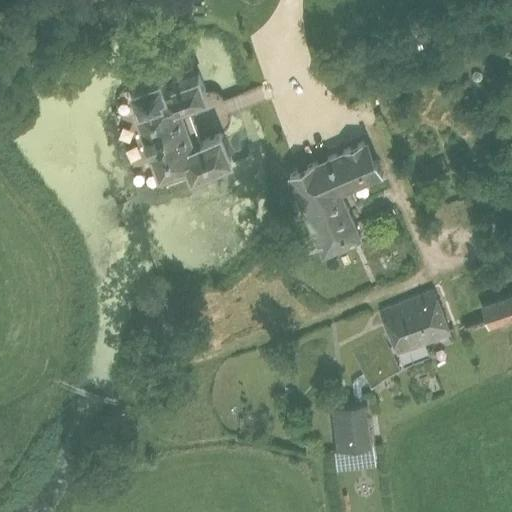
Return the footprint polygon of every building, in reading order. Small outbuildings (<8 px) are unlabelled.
[(133,100),(159,173),(184,164),(189,177),(233,160),(221,129),(193,140),(188,126),(183,114),(180,105),(208,95),(197,67),(166,78),(162,66),(130,78),(138,99),(133,100)] [(221,107),(201,116),(205,123),(225,115),(221,107)] [(293,172),(307,204),(344,188),(385,170),(379,158),(375,159),(366,139),(293,172)] [(344,188),(307,204),(310,212),(290,220),(305,252),(325,244),(328,250),(347,242),(351,251),(367,244),(362,235),(364,234),(344,188)] [(218,310),(232,301),(218,280),(204,289),(218,310)] [(393,354),(401,350),(454,329),(438,287),(384,308),(398,344),(390,348),(380,334),(352,351),(365,373),(352,380),(355,401),(331,404),(336,448),(372,443),(366,400),(363,400),(361,385),(369,380),(371,383),(400,366),(393,354)] [(490,324),(500,321),(504,335),(511,332),(511,294),(483,304),(490,324)]
